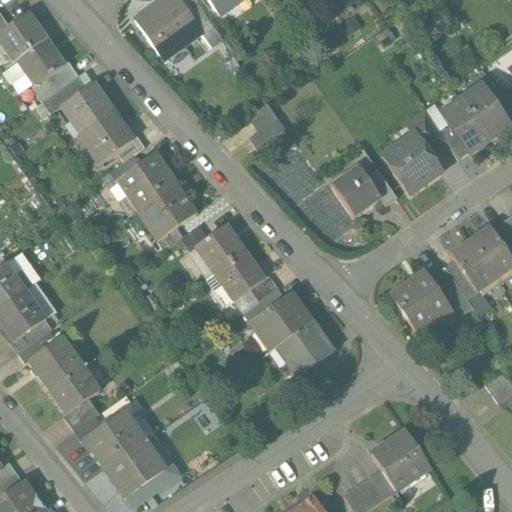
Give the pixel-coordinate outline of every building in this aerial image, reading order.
[(176,0),(165,0),(134,22),(162,61),(200,34),(201,34),(187,14),(176,0)] [(207,0),(220,17),(221,16),(221,15),(238,4),(235,0),(207,0)] [(187,14),(201,34),(200,34),(211,50),(221,43),(197,7),(187,14)] [(0,37),(9,31),(0,18),(0,37)] [(9,31),(0,37),(0,44),(14,65),(17,63),(45,43),(27,18),(9,31)] [(45,43),(17,63),(35,88),(48,80),(63,69),(62,68),(45,43)] [(48,80),(57,93),(78,79),(68,64),(62,68),(63,69),(48,80)] [(61,109),(87,91),(78,79),(57,93),(43,104),(51,116),(61,109)] [(87,91),(61,109),(80,136),(112,113),(93,86),(87,91)] [(480,90),(460,104),(487,144),(507,130),(486,100),(480,90)] [(486,100),(507,130),(511,126),(511,115),(496,93),(486,100)] [(487,144),(460,104),(440,117),(447,128),(468,157),(487,144)] [(249,121),(259,135),(277,123),(267,109),(249,121)] [(80,136),(76,139),(78,141),(82,138),(99,163),(96,166),(97,168),(118,154),(133,143),(132,142),(112,113),(80,136)] [(416,143),(426,157),(428,156),(444,144),(437,134),(424,115),(404,128),(415,144),(416,143)] [(277,123),(259,135),(249,142),(257,154),(285,135),(277,123)] [(447,128),(437,134),(444,144),(458,164),(468,157),(447,128)] [(118,154),(125,163),(132,158),(144,150),(136,139),(132,142),(133,143),(118,154)] [(415,144),(402,153),(399,148),(383,159),(410,198),(442,176),(428,156),(426,157),(416,143),(415,144)] [(139,169),(117,184),(137,214),(176,186),(156,157),(139,169)] [(110,174),(117,184),(139,169),(132,158),(125,163),(110,174)] [(366,181),(359,170),(333,188),(354,219),(380,201),(366,181)] [(366,181),(380,201),(386,209),(397,202),(377,173),(366,181)] [(176,186),(137,214),(158,244),(177,230),(198,216),(176,186)] [(511,218),(501,226),(511,241),(511,218)] [(492,233),(507,256),(511,252),(511,241),(501,226),(492,233)] [(196,251),(195,250),(208,241),(199,228),(184,239),(181,241),(191,254),(196,251)] [(244,256),(225,229),(208,241),(195,250),(196,251),(214,277),(244,256)] [(492,233),(489,229),(469,243),(496,281),(511,270),(511,262),(507,256),(492,233)] [(181,241),(184,239),(177,230),(158,244),(164,253),(181,241)] [(496,281),(469,243),(449,257),(454,263),(476,296),(496,281)] [(0,271),(0,309),(24,292),(41,281),(23,255),(0,271)] [(244,256),(214,277),(233,304),(250,292),(263,283),(244,256)] [(444,270),(445,272),(466,302),(476,296),(454,263),(444,270)] [(429,283),(451,316),(468,304),(466,302),(445,272),(429,283)] [(429,283),(425,277),(392,300),(419,338),(451,316),(429,283)] [(258,304),(276,292),(268,280),(263,283),(250,292),(258,304)] [(24,292),(0,309),(0,324),(13,343),(45,321),(24,292)] [(243,315),(250,325),(283,302),(276,292),(258,304),(243,315)] [(283,302),(250,325),(256,334),(261,331),(274,350),(270,353),(271,354),(276,350),(311,326),(290,297),(283,302)] [(18,356),(37,342),(52,332),(45,321),(13,343),(10,345),(18,356)] [(311,326),(276,350),(297,380),(312,370),(332,356),(311,326)] [(44,352),(28,363),(49,392),(81,370),(61,340),(44,352)] [(28,363),(44,352),(37,342),(18,356),(25,366),(28,363)] [(81,370),(49,392),(66,417),(88,401),(98,394),(81,370)] [(312,370),(297,380),(281,391),(288,401),(319,380),(312,370)] [(511,384),(503,372),(483,386),(499,409),(511,399),(511,384)] [(66,417),(69,422),(91,406),(88,401),(66,417)] [(73,434),(94,419),(98,416),(91,406),(69,422),(66,424),(73,434)] [(102,430),(84,442),(104,471),(143,444),(123,415),(102,430)] [(84,442),(102,430),(94,419),(73,434),(81,445),(84,442)] [(404,434),(371,456),(381,472),(396,495),(430,472),(404,434)] [(143,444),(104,471),(125,500),(144,487),(160,476),(159,475),(170,467),(150,439),(143,444)] [(0,472),(0,487),(16,476),(9,465),(0,471),(1,472),(0,472)] [(159,475),(160,476),(144,487),(151,496),(178,478),(170,467),(159,475)] [(353,511),(369,511),(396,495),(381,472),(344,497),(353,511)] [(0,495),(3,500),(23,486),(16,476),(0,487),(0,495)] [(35,501),(24,486),(23,486),(3,500),(0,502),(0,511),(42,511),(41,511),(42,510),(35,501)] [(311,499),(313,498),(322,511),(324,511),(332,507),(320,488),(309,495),(311,499)] [(311,499),(292,511),(322,511),(313,498),(311,499)]
